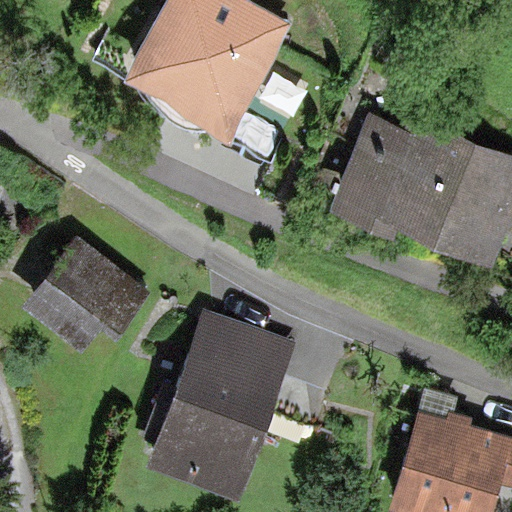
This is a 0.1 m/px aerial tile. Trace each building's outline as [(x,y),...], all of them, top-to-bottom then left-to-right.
[(294,26),(245,0),(164,0),(120,85),(230,142),(272,165),(310,95),(269,72),(294,26)] [(496,274),(511,228),(511,155),(418,123),(415,133),(362,114),(327,215),(496,274)] [(27,305),(82,347),(104,320),(118,331),(152,287),(83,234),(27,305)] [(179,384),(167,380),(144,442),(159,447),(150,470),(238,503),(297,344),(207,311),(179,384)] [(511,439),(421,414),(395,511),(397,511),(489,511),(499,478),(511,481),(511,439)]
